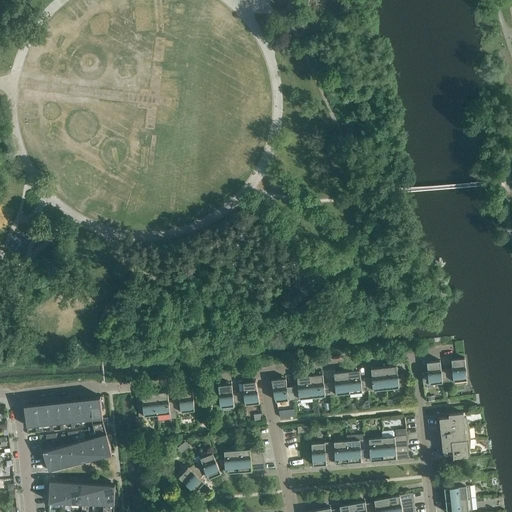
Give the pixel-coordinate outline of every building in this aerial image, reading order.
[(453,367),(447,368),(449,381),(454,380),(454,381),(468,379),(465,357),(456,358),(456,361),(452,361),(453,367)] [(449,381),(447,368),(442,369),(441,360),(432,361),(432,363),(427,364),(428,370),(423,371),(424,384),(430,383),(443,382),(449,381)] [(393,365),(384,366),(387,388),(400,387),(400,386),(405,386),(404,373),(398,374),(397,367),(393,368),(393,365)] [(372,377),(367,377),(368,390),(374,389),(374,390),(387,388),(384,366),(376,367),(376,370),(372,370),(372,377)] [(356,369),(347,370),(350,392),(363,391),(363,390),(368,390),(367,377),(361,378),(360,371),(356,372),(356,369)] [(335,381),(330,381),(331,394),(337,393),(337,394),(350,392),(347,370),(339,371),(339,374),(335,374),(335,381)] [(319,374),(310,375),(313,397),(326,395),(331,394),(330,381),(324,382),(324,376),(319,376),(319,374)] [(298,385),(293,385),(294,398),(300,398),(313,397),(310,375),(302,376),(302,378),(298,378),(298,385)] [(294,398),(293,385),(287,386),(287,380),(282,380),(282,378),(272,379),(276,401),(289,399),(294,398)] [(244,391),(239,391),(240,404),(246,403),(246,404),(260,402),(256,381),(248,382),(248,384),(244,384),(244,391)] [(240,404),(239,391),(233,392),(232,386),(228,386),(228,384),(219,385),(221,407),(235,405),(240,404)] [(180,398),(175,399),(176,411),(182,411),(195,410),(193,388),(184,389),(184,391),(180,391),(180,398)] [(158,414),(157,414),(158,420),(177,417),(176,411),(175,399),(169,399),(168,393),(164,393),(164,391),(155,392),(158,414)] [(145,415),(157,414),(158,414),(155,392),(147,393),(147,395),(143,396),(143,402),(138,403),(139,415),(145,415)] [(101,396),(90,397),(92,419),(92,423),(93,424),(104,421),(101,396)] [(90,397),(79,398),(82,420),(92,419),(90,397)] [(79,398),(68,399),(71,421),(82,420),(79,398)] [(68,399),(58,401),(60,422),(71,421),(68,399)] [(58,401),(47,402),(49,424),(60,422),(58,401)] [(47,402),(36,403),(39,424),(39,425),(49,424),(47,402)] [(39,425),(39,424),(36,403),(25,404),(27,426),(39,425)] [(437,417),(438,430),(469,427),(466,417),(464,417),(464,412),(450,413),(449,413),(446,414),(447,416),(437,417)] [(96,436),(102,455),(102,456),(112,453),(104,421),(93,424),(93,426),(95,430),(96,436)] [(440,442),(470,439),(470,438),(469,427),(438,430),(439,435),(438,435),(438,442),(439,442),(440,442)] [(382,432),(382,437),(384,459),(393,458),(392,456),(397,455),(397,457),(396,457),(396,458),(397,458),(397,457),(397,452),(396,447),(396,441),(395,436),(394,431),(393,430),(383,431),(382,432)] [(357,459),(366,458),(365,438),(364,433),(363,434),(348,435),(347,434),(347,440),(349,462),(358,461),(357,459)] [(96,436),(86,438),(91,459),(102,456),(102,455),(96,436)] [(382,437),(365,438),(366,458),(375,457),(375,460),(384,459),(382,437)] [(86,438),(75,441),(81,462),(91,459),(86,438)] [(440,442),(441,455),(450,454),(451,456),(454,456),(454,457),(455,457),(455,456),(468,455),(468,449),(470,449),(470,439),(440,442)] [(347,440),(330,441),(331,461),(340,460),(341,462),(349,462),(347,440)] [(75,441),(65,444),(71,464),(81,462),(75,441)] [(185,441),(182,444),(186,449),(190,446),(185,441)] [(331,461),(330,441),(312,443),(314,465),(323,464),(323,462),(331,461)] [(65,444),(55,447),(60,467),(71,464),(65,444)] [(186,449),(182,444),(177,448),(182,453),(186,449)] [(55,447),(54,447),(44,450),(49,470),(60,467),(55,447)] [(250,448),(238,449),(239,471),(248,470),(248,468),(252,468),(252,469),(251,469),(251,470),(252,470),(252,469),(252,464),(251,459),(251,453),(251,448),(250,448)] [(239,471),(238,449),(225,450),(225,459),(218,459),(221,466),(226,466),(226,470),(231,469),(231,472),(239,471)] [(212,474),(213,476),(222,473),(213,452),(201,457),(201,459),(197,462),(205,473),(207,472),(208,475),(212,474)] [(204,474),(195,463),(189,467),(189,466),(180,476),(196,491),(202,484),(200,482),(203,479),(200,477),(204,474)] [(445,491),(446,500),(472,497),(471,484),(466,485),(466,479),(453,480),(453,486),(447,487),(448,491),(445,491)] [(62,481),(61,481),(50,480),(49,501),(61,502),(62,481)] [(72,481),(62,481),(61,502),(72,502),(72,481)] [(83,482),(72,481),(72,502),(82,503),(83,482)] [(94,482),(83,482),(82,503),(93,503),(94,482)] [(105,483),(104,483),(94,482),(93,503),(103,504),(104,504),(105,483)] [(114,511),(116,483),(115,483),(105,483),(104,504),(103,504),(103,511),(114,511)] [(396,495),(387,497),(390,511),(403,511),(402,505),(401,500),(400,495),(400,494),(399,495),(400,495),(400,497),(396,498),(396,495)] [(379,500),(370,502),(372,511),(390,511),(387,497),(379,498),(379,500)] [(454,511),(456,511),(469,511),(469,510),(473,510),(472,497),(446,500),(447,508),(449,508),(449,511),(454,511)] [(361,501),(353,503),(354,511),(372,511),(370,502),(362,504),(361,501)] [(345,507),(336,508),(336,511),(354,511),(353,503),(344,504),(345,507)]
